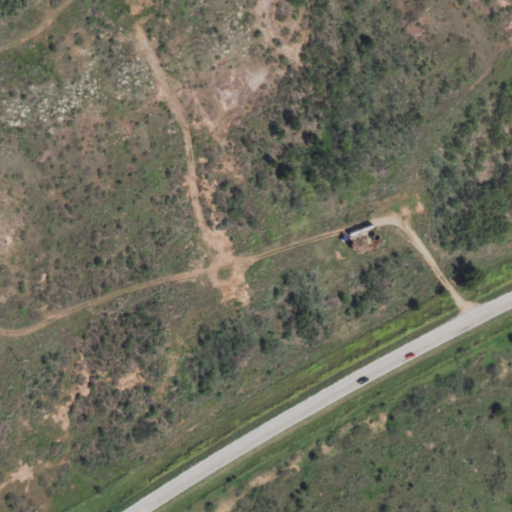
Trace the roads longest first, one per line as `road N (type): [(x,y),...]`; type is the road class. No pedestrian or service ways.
road 1 (residential): [(0,283),(163,283),(408,201)]
road 2 (tertiary): [(511,304),(353,385),(148,511)]
road 3 (residential): [(490,315),(408,201),(413,175),(511,79)]
